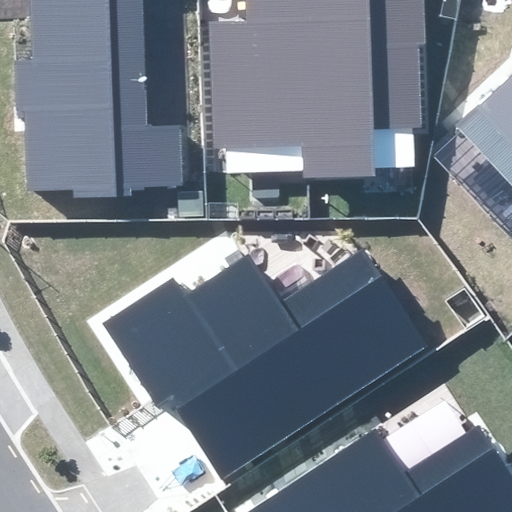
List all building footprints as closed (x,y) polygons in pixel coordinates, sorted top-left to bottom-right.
[(27,0),(29,58),(11,59),(13,119),(25,119),(28,191),(74,189),(74,196),(130,194),(130,189),(185,187),(182,124),(146,125),(141,0),(27,0)] [(429,128),(423,0),(246,0),(248,23),(211,24),(216,145),(302,142),(304,180),(376,177),(374,131),(429,128)] [(511,68),(456,123),(511,180),(511,68)] [(172,396),(223,474),(423,345),(361,250),(281,302),(249,253),(183,295),(173,279),(103,325),(156,407),(172,396)] [(511,511),(511,476),(478,424),(402,472),(374,429),(244,511),(511,511)]
